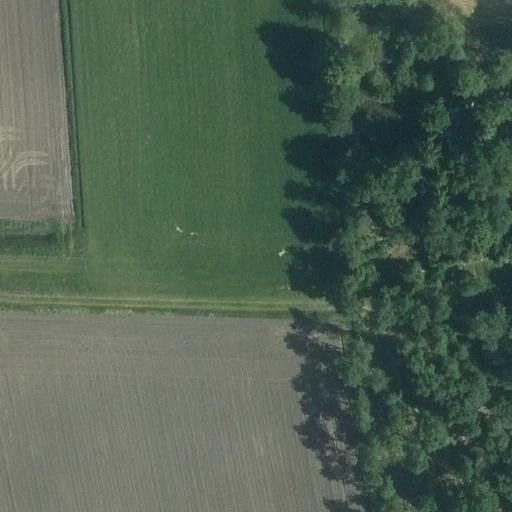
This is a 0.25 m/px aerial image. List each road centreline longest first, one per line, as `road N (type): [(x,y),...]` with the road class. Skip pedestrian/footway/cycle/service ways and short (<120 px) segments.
road 1 (track): [(391,320),(363,302),(0,269)]
road 2 (track): [(511,288),(391,320),(448,511)]
